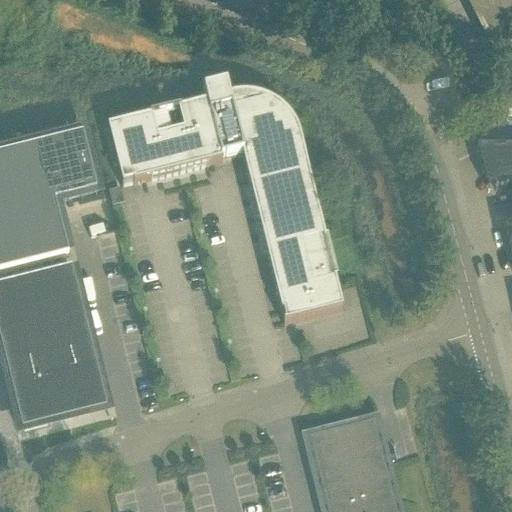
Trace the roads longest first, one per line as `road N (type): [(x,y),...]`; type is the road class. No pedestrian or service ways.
road 1 (unclassified): [(42,511),(43,487),(59,460),(478,326)]
road 2 (unclassified): [(478,326),(432,165),(401,112)]
road 3 (unclassified): [(401,112),(338,59),(205,0)]
road 4 (unclassified): [(511,455),(478,326)]
